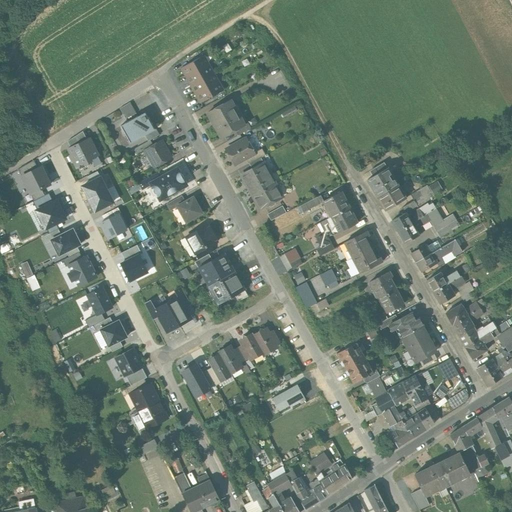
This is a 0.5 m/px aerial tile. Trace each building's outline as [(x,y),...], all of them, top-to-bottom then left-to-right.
[(204,56),(181,68),(201,103),(223,91),(223,90),(221,91),(217,83),(218,82),(216,83),(212,74),(213,74),(213,73),(212,74),(207,66),(209,65),(208,65),(207,65),(202,57),(204,56)] [(231,100),(207,114),(208,114),(211,121),(214,127),(214,126),(221,138),(221,139),(236,130),(245,125),(231,101),(231,100)] [(120,109),(126,120),(136,114),(130,103),(120,109)] [(155,130),(146,113),(121,126),(130,144),(155,130)] [(245,125),(236,130),(239,135),(251,129),(248,124),(245,125)] [(70,147),(87,139),(83,132),(68,142),(70,147)] [(98,156),(89,138),(87,139),(70,147),(68,149),(71,155),(69,156),(72,161),(74,161),(77,167),(84,163),(85,165),(87,165),(91,163),(92,161),(91,160),(98,156)] [(245,139),(227,149),(226,149),(235,165),(236,165),(246,159),(254,154),(249,146),(247,147),(244,141),(246,140),(246,138),(245,139)] [(150,141),(134,149),(138,156),(145,151),(145,150),(153,146),(150,141)] [(153,146),(145,150),(145,151),(154,168),(171,158),(161,141),(153,146)] [(262,149),(254,154),(246,159),(249,164),(250,164),(261,158),(265,155),(262,149)] [(261,158),(250,164),(252,169),(264,163),(261,158)] [(18,170),(22,176),(38,168),(34,160),(18,170)] [(252,169),(241,175),(247,186),(269,173),(264,163),(252,169)] [(370,172),(373,177),(388,168),(385,163),(370,172)] [(38,168),(22,176),(31,194),(41,189),(50,185),(41,167),(38,168)] [(368,180),(378,197),(398,186),(388,168),(368,180)] [(161,178),(153,182),(152,183),(152,184),(152,185),(152,186),(159,198),(160,199),(161,199),(162,199),(170,195),(171,195),(173,194),(174,194),(175,193),(176,192),(177,190),(184,187),(185,186),(185,185),(185,183),(184,182),(183,181),(182,181),(181,181),(179,176),(179,175),(179,174),(179,173),(178,171),(177,171),(176,170),(175,170),(161,178)] [(159,172),(138,184),(141,191),(152,185),(152,184),(152,183),(153,182),(161,178),(159,172)] [(269,173),(247,186),(253,196),(275,184),(269,173)] [(107,190),(100,177),(82,186),(89,199),(107,190)] [(275,184),(253,196),(260,209),(267,205),(268,206),(271,207),(275,205),(276,202),(275,201),(283,197),(275,184)] [(432,184),(411,196),(415,202),(435,190),(432,184)] [(398,186),(378,197),(386,211),(406,199),(398,186)] [(41,189),(31,194),(34,201),(45,196),(41,189)] [(107,190),(89,199),(95,211),(113,202),(107,190)] [(417,206),(437,194),(435,190),(415,202),(417,206)] [(341,193),(324,202),(331,217),(349,208),(341,193)] [(53,203),(48,194),(45,196),(34,201),(33,202),(37,210),(53,203)] [(182,196),(166,205),(170,211),(178,207),(177,207),(185,202),(182,196)] [(318,197),(306,203),(309,209),(321,203),(318,197)] [(185,202),(177,207),(178,207),(186,222),(202,213),(193,198),(185,202)] [(53,203),(37,210),(37,211),(46,229),(47,229),(56,224),(66,219),(56,201),(53,203)] [(415,202),(403,208),(405,211),(408,209),(409,211),(417,206),(415,202)] [(428,204),(419,209),(424,217),(436,210),(433,204),(429,206),(428,204)] [(282,206),(267,215),(271,221),(286,213),(282,206)] [(349,208),(331,217),(339,232),(357,223),(349,208)] [(406,213),(391,221),(398,232),(412,223),(424,217),(419,209),(416,211),(417,213),(413,215),(414,218),(410,221),(406,213)] [(424,217),(412,223),(414,226),(419,223),(421,226),(430,221),(437,233),(456,221),(453,215),(443,221),(436,210),(424,217)] [(118,215),(101,223),(109,239),(126,230),(118,215)] [(456,221),(437,233),(439,237),(459,226),(456,221)] [(412,223),(398,232),(405,244),(421,234),(418,230),(416,231),(414,226),(412,223)] [(56,224),(47,229),(49,234),(58,229),(56,224)] [(208,225),(186,237),(195,254),(211,246),(217,242),(216,240),(209,227),(209,228),(208,225)] [(61,235),(58,229),(49,234),(42,237),(45,243),(51,240),(61,235)] [(61,235),(51,240),(59,255),(66,252),(77,246),(80,244),(73,229),(61,235)] [(366,231),(340,245),(348,261),(372,248),(366,237),(369,236),(366,231)] [(432,254),(416,263),(421,273),(436,263),(438,266),(444,263),(441,257),(452,251),(455,257),(463,252),(456,240),(432,254)] [(331,243),(317,250),(320,256),(334,249),(331,243)] [(137,245),(122,253),(126,262),(139,255),(141,254),(137,245)] [(426,245),(411,254),(416,263),(432,254),(426,245)] [(77,246),(66,252),(69,257),(79,252),(80,252),(77,246)] [(211,246),(195,254),(198,260),(209,254),(214,251),(211,246)] [(348,261),(347,261),(351,268),(348,270),(352,278),(382,262),(380,257),(377,259),(372,248),(348,261)] [(82,259),(79,252),(69,257),(63,261),(66,267),(69,266),(82,259)] [(198,260),(195,262),(198,268),(212,260),(209,254),(198,260)] [(212,260),(198,268),(199,269),(200,268),(209,285),(208,286),(208,287),(234,272),(224,254),(212,260)] [(148,272),(139,255),(126,262),(122,264),(131,281),(148,272)] [(86,257),(82,259),(69,266),(72,272),(68,274),(72,282),(76,280),(79,286),(97,277),(86,257)] [(300,259),(290,264),(293,269),(302,264),(300,259)] [(331,269),(320,275),(326,286),(336,281),(337,280),(331,269)] [(459,271),(450,276),(451,277),(454,281),(460,278),(458,274),(460,273),(459,271)] [(234,272),(208,287),(218,304),(235,295),(244,290),(234,272)] [(390,272),(369,282),(377,298),(379,297),(395,288),(390,278),(392,277),(390,272)] [(441,273),(427,282),(433,293),(454,281),(451,277),(445,280),(441,273)] [(460,278),(454,281),(457,287),(458,288),(466,283),(465,281),(463,282),(460,278)] [(336,281),(329,285),(331,289),(338,285),(336,281)] [(454,281),(433,293),(441,306),(455,297),(451,290),(457,287),(454,281)] [(317,303),(306,282),(296,288),(306,309),(317,303)] [(188,300),(181,287),(175,291),(178,297),(179,296),(183,303),(188,300)] [(102,288),(88,296),(97,315),(102,313),(112,308),(102,288)] [(395,288),(379,297),(387,312),(403,304),(395,288)] [(244,290),(235,295),(238,302),(248,296),(244,290)] [(178,297),(167,303),(179,324),(185,321),(187,321),(190,320),(191,317),(183,303),(179,296),(178,297)] [(325,299),(314,305),(318,312),(329,306),(325,299)] [(155,310),(150,301),(145,304),(153,320),(158,317),(154,310),(155,310)] [(155,310),(154,310),(158,317),(159,320),(160,320),(166,331),(169,332),(171,330),(172,328),(179,324),(167,303),(155,310)] [(480,304),(470,309),(471,310),(473,314),(480,309),(479,307),(481,306),(480,304)] [(461,306),(446,315),(453,327),(469,317),(473,314),(471,310),(465,313),(461,306)] [(480,309),(473,314),(476,319),(477,320),(486,314),(485,312),(483,314),(480,309)] [(102,313),(97,315),(86,321),(89,328),(95,325),(105,320),(102,313)] [(384,313),(370,321),(373,327),(378,324),(387,319),(384,313)] [(398,321),(389,325),(389,326),(392,331),(398,328),(403,337),(406,336),(421,328),(424,326),(419,318),(415,320),(412,313),(398,321)] [(469,317),(453,327),(459,338),(475,329),(471,323),(476,319),(473,314),(469,317)] [(387,319),(378,324),(381,330),(389,326),(389,325),(398,321),(395,315),(387,319)] [(105,320),(95,325),(98,331),(101,330),(113,324),(110,317),(105,320)] [(511,317),(503,324),(507,329),(511,325),(511,317)] [(113,324),(101,330),(109,346),(119,341),(127,337),(119,321),(113,324)] [(493,323),(483,330),(478,334),(481,339),(487,336),(496,329),(493,323)] [(426,337),(421,328),(406,336),(412,347),(409,349),(416,362),(419,360),(433,353),(435,352),(427,337),(426,337)] [(269,334),(266,329),(264,330),(260,329),(259,332),(254,335),(263,353),(264,355),(276,348),(275,345),(269,334)] [(475,329),(459,338),(466,349),(481,339),(478,334),(475,329)] [(496,329),(487,336),(490,341),(490,342),(500,335),(496,329)] [(280,342),(274,331),(269,334),(275,345),(280,342)] [(511,332),(499,341),(503,347),(511,340),(511,332)] [(253,334),(247,337),(243,336),(242,339),(240,340),(243,346),(250,357),(251,360),(263,353),(254,335),(253,334)] [(357,335),(346,341),(349,346),(357,342),(357,343),(361,341),(357,335)] [(481,339),(466,349),(472,360),(488,351),(484,345),(490,341),(487,336),(481,339)] [(119,341),(109,346),(112,352),(123,347),(119,341)] [(349,346),(337,352),(345,368),(365,357),(357,343),(357,342),(349,346)] [(230,346),(218,353),(219,354),(230,374),(230,373),(241,367),(239,363),(233,352),(230,346)] [(243,346),(238,349),(244,360),(250,357),(243,346)] [(126,376),(142,369),(132,349),(115,358),(125,377),(126,376)] [(238,349),(233,352),(239,363),(244,360),(238,349)] [(433,353),(419,360),(423,367),(437,359),(433,353)] [(230,374),(219,354),(208,361),(212,367),(220,382),(231,375),(230,373),(230,374)] [(365,357),(345,368),(353,383),(365,376),(373,372),(372,371),(365,357)] [(449,380),(461,374),(453,358),(441,364),(449,380)] [(504,358),(494,364),(496,369),(507,362),(504,358)] [(491,361),(477,369),(483,378),(496,369),(494,364),(491,361)] [(507,362),(496,369),(500,374),(510,368),(507,362)] [(201,373),(196,364),(182,372),(196,397),(210,389),(201,373)] [(212,367),(201,373),(210,389),(221,383),(220,382),(212,367)] [(131,386),(144,379),(147,378),(142,369),(126,376),(131,386)] [(496,369),(483,378),(488,387),(502,378),(500,374),(496,369)] [(373,372),(365,376),(368,382),(378,376),(376,370),(372,371),(373,372)] [(387,372),(378,376),(381,381),(389,377),(387,372)] [(368,382),(367,383),(377,402),(382,412),(388,408),(395,405),(388,392),(386,393),(386,392),(381,381),(378,376),(368,382)] [(415,376),(408,380),(415,394),(422,390),(421,388),(415,376)] [(144,379),(131,386),(134,392),(147,385),(144,379)] [(408,380),(401,383),(409,398),(410,397),(415,394),(408,380)] [(448,380),(437,392),(443,398),(454,386),(448,380)] [(401,383),(395,387),(402,401),(409,398),(401,383)] [(134,392),(129,394),(130,395),(131,395),(137,407),(136,408),(136,409),(158,398),(157,397),(157,398),(150,385),(151,385),(151,384),(147,385),(134,392)] [(304,397),(297,385),(273,399),(279,411),(304,397)] [(395,387),(386,392),(386,393),(388,392),(395,405),(402,401),(395,387)] [(422,390),(415,394),(410,397),(414,405),(426,398),(423,392),(422,390)] [(511,402),(509,397),(492,408),(498,419),(501,417),(506,429),(507,431),(511,428),(511,421),(509,418),(508,418),(506,414),(508,412),(509,413),(511,410),(511,402)] [(158,398),(136,409),(139,414),(133,418),(139,430),(145,427),(146,427),(167,417),(158,398)] [(426,398),(414,405),(416,409),(429,403),(426,398)] [(377,402),(371,406),(376,416),(382,412),(377,402)] [(401,420),(397,423),(388,408),(382,412),(391,426),(394,424),(397,429),(391,433),(398,447),(414,437),(408,429),(407,429),(403,423),(401,420)] [(434,424),(425,408),(417,413),(421,421),(426,429),(434,424)] [(492,408),(476,418),(481,427),(484,434),(494,429),(492,425),(494,424),(493,422),(498,419),(492,408)] [(417,413),(403,423),(407,429),(408,429),(414,437),(426,429),(421,421),(417,413)] [(506,429),(501,417),(498,419),(503,430),(506,429)] [(476,418),(463,427),(467,436),(481,427),(476,418)] [(463,427),(450,435),(459,452),(460,452),(468,448),(469,450),(473,448),(467,436),(463,427)] [(494,429),(484,434),(491,449),(495,447),(497,451),(500,459),(511,452),(511,446),(509,440),(501,444),(494,429)] [(154,440),(137,448),(141,456),(158,447),(154,440)] [(469,450),(468,448),(460,452),(468,469),(473,470),(478,467),(480,466),(476,459),(474,453),(471,454),(469,450)] [(344,465),(334,452),(329,455),(338,468),(344,465)] [(459,453),(435,465),(445,486),(470,473),(468,469),(460,452),(459,453)] [(511,452),(500,459),(502,462),(511,457),(511,452)] [(324,477),(321,472),(332,465),(324,453),(309,462),(318,480),(324,492),(327,497),(332,493),(324,477)] [(484,455),(476,459),(480,466),(478,467),(480,473),(487,469),(485,464),(488,463),(484,455)] [(338,468),(335,470),(334,468),(331,470),(333,472),(328,475),(336,490),(352,479),(345,464),(344,465),(338,468)] [(435,465),(415,474),(421,489),(425,496),(438,490),(438,489),(445,486),(435,465)] [(286,474),(276,480),(275,478),(272,479),(273,481),(268,484),(270,487),(274,495),(280,492),(292,485),(286,474)] [(336,490),(328,475),(324,477),(332,493),(336,490)] [(182,493),(190,511),(194,511),(201,509),(220,500),(210,480),(182,493)] [(318,480),(313,483),(320,494),(324,492),(318,480)] [(265,503),(254,482),(249,485),(251,489),(249,490),(255,501),(258,500),(261,505),(265,503)] [(388,511),(375,485),(364,490),(375,511),(388,511)] [(274,495),(270,487),(263,491),(267,499),(274,496),(274,495)] [(315,492),(307,496),(303,489),(299,491),(296,493),(305,510),(320,501),(315,492)] [(421,489),(411,494),(419,510),(429,505),(425,496),(421,489)] [(119,491),(105,499),(106,502),(120,494),(119,491)] [(299,511),(291,498),(285,501),(280,492),(274,495),(279,504),(283,511),(299,511)] [(83,498),(56,503),(57,511),(87,511),(87,509),(83,498)] [(20,511),(36,511),(36,509),(35,510),(33,500),(19,503),(20,511)] [(354,508),(352,509),(349,503),(339,509),(340,511),(354,511),(356,511),(354,508)]
